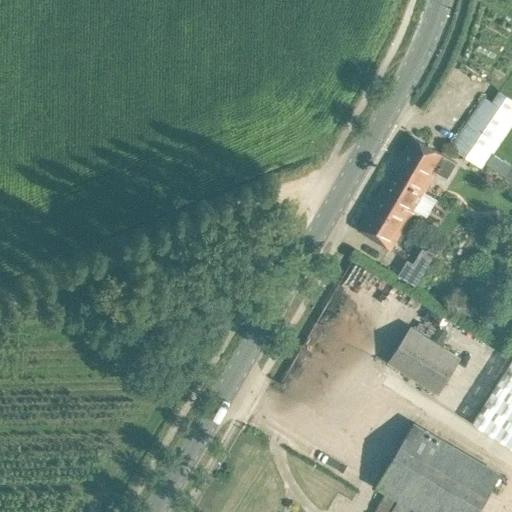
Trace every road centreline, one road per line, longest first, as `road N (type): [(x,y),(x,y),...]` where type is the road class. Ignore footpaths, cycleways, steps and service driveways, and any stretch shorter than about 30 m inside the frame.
road 1 (tertiary): [(155,511),(404,83),(440,0)]
road 2 (track): [(0,308),(291,188),(334,201)]
